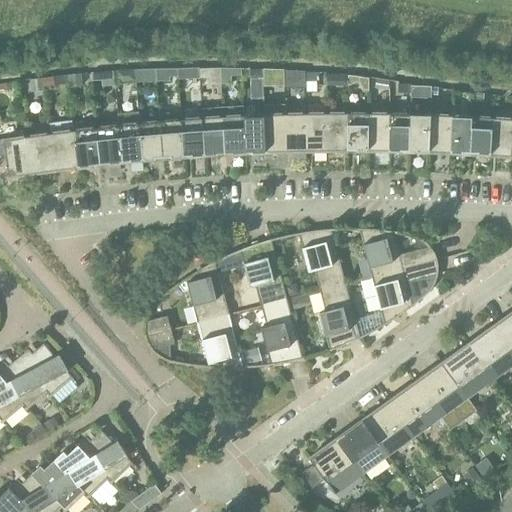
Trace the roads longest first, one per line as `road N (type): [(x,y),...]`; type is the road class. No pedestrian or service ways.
road 1 (residential): [(168,382),(46,230),(318,207),(511,215)]
road 2 (residential): [(218,480),(511,271)]
road 3 (residential): [(0,469),(120,401)]
